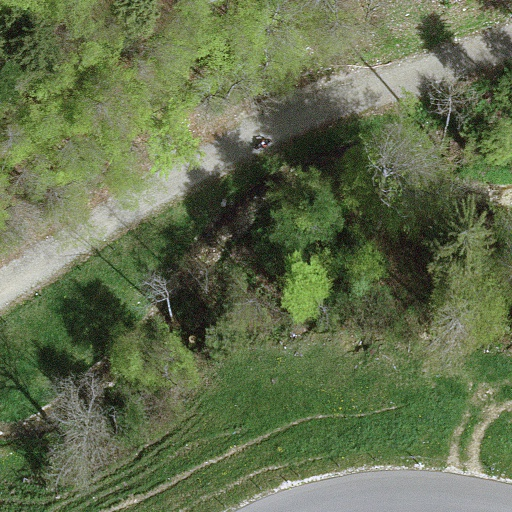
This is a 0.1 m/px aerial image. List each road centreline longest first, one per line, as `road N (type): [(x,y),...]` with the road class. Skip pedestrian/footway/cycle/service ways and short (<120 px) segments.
road 1 (track): [(511,47),(294,114),(210,153),(0,294)]
road 2 (tertiary): [(511,509),(382,491),(288,511)]
